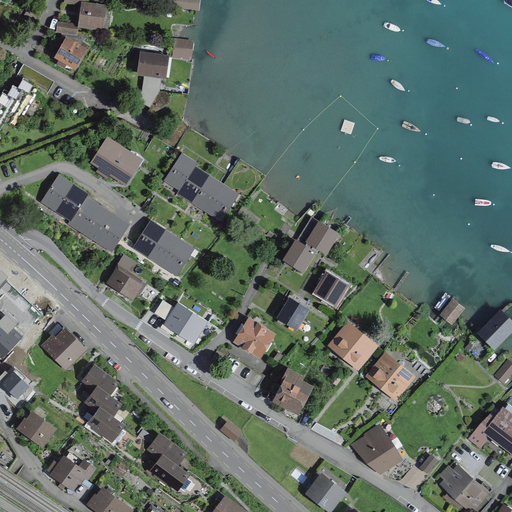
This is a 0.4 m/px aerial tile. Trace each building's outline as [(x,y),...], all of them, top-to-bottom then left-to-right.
[(104,27),(108,28),(110,8),(106,7),(107,3),(86,1),(81,0),(80,0),(80,4),(77,26),(103,29),(104,27)] [(158,0),(158,5),(195,10),(199,10),(200,0),(158,0)] [(40,16),(29,10),(25,19),(35,24),(40,16)] [(56,32),(61,32),(77,34),(77,31),(77,26),(78,22),(57,20),(56,32)] [(61,32),(61,37),(64,38),(66,35),(86,46),(88,44),(82,40),(83,31),(77,31),(77,34),(61,32)] [(65,67),(67,63),(76,68),(87,47),(86,46),(66,35),(64,38),(54,56),(58,58),(56,62),(65,67)] [(179,38),(174,37),(173,47),(193,49),(194,40),(179,38)] [(193,49),(173,47),(172,57),(192,59),(193,49)] [(156,55),(143,53),(143,56),(142,56),(140,71),(149,72),(148,85),(159,86),(160,77),(165,78),(168,56),(156,54),(156,55)] [(47,94),(54,81),(23,63),(16,76),(22,80),(24,78),(37,85),(36,88),(47,94)] [(0,127),(4,121),(9,123),(15,114),(19,116),(36,88),(37,85),(24,78),(22,80),(18,87),(13,84),(8,94),(3,92),(0,96),(0,127)] [(159,91),(147,90),(146,93),(141,101),(150,107),(153,101),(159,91)] [(159,107),(153,101),(150,107),(151,107),(147,112),(149,116),(159,107)] [(161,141),(176,148),(188,126),(182,120),(180,122),(170,130),(172,132),(161,141)] [(152,135),(145,131),(141,138),(148,142),(152,135)] [(143,157),(107,134),(90,161),(99,167),(96,171),(107,178),(110,174),(126,184),(143,157)] [(195,164),(198,161),(182,151),(164,180),(179,189),(195,164)] [(210,174),(195,164),(179,189),(177,193),(192,202),(210,174)] [(56,211),(74,182),(59,173),(41,201),(56,211)] [(225,183),(210,174),(192,202),(207,211),(225,183)] [(87,194),(89,191),(74,182),(56,211),(71,220),(87,194)] [(239,192),(225,183),(207,211),(221,221),(239,192)] [(101,204),(87,194),(71,220),(68,224),(83,233),(101,204)] [(116,213),(101,204),(83,233),(97,242),(116,213)] [(258,219),(247,211),(243,216),(255,224),(258,219)] [(130,222),(116,213),(97,242),(112,251),(130,222)] [(166,228),(151,218),(133,247),(147,256),(166,228)] [(340,231),(318,219),(305,240),(307,241),(306,243),(316,249),(315,252),(317,253),(319,249),(326,253),(340,231)] [(180,237),(166,228),(147,256),(162,265),(180,237)] [(195,246),(180,237),(162,265),(177,275),(195,246)] [(315,252),(316,249),(306,243),(296,237),(283,259),(303,271),(315,252)] [(124,253),(118,263),(131,271),(137,262),(124,253)] [(0,310),(4,304),(6,305),(26,274),(22,272),(23,269),(0,254),(0,310)] [(118,263),(106,281),(133,299),(135,296),(137,297),(147,283),(142,280),(142,279),(131,271),(118,263)] [(336,304),(349,282),(328,270),(315,292),(336,304)] [(298,329),(310,307),(289,295),(276,317),(298,329)] [(460,314),(465,307),(452,297),(439,313),(452,323),(454,321),(460,314)] [(204,322),(178,306),(164,328),(191,344),(204,322)] [(511,317),(504,309),(501,306),(479,328),(477,330),(495,348),(498,344),(511,329),(511,317)] [(276,332),(249,315),(233,340),(261,357),(276,332)] [(379,344),(348,319),(327,344),(358,370),(379,344)] [(85,346),(65,325),(62,328),(58,324),(49,333),(51,335),(41,346),(66,370),(87,350),(84,347),(85,346)] [(284,354),(277,350),(271,362),(279,366),(284,354)] [(416,374),(386,350),(365,375),(396,400),(416,374)] [(463,357),(459,353),(454,357),(459,361),(463,357)] [(223,369),(259,386),(266,371),(230,354),(223,369)] [(508,379),(511,374),(511,361),(510,360),(508,358),(494,375),(504,384),(508,379)] [(91,393),(97,385),(110,395),(120,383),(95,364),(81,381),(86,385),(84,387),(91,393)] [(305,373),(288,364),(281,377),(283,378),(280,383),(274,380),(266,395),(272,399),(299,413),(314,383),(303,377),(305,373)] [(94,414),(100,406),(113,416),(122,404),(110,395),(97,385),(91,393),(84,402),(89,406),(87,408),(94,414)] [(480,421),(467,438),(480,448),(489,435),(511,452),(511,411),(502,404),(494,414),(490,411),(480,421)] [(104,439),(105,437),(112,442),(125,425),(113,416),(100,406),(94,414),(87,423),(92,427),(91,429),(104,439)] [(43,448),(57,429),(32,411),(26,419),(24,417),(16,429),(43,448)] [(234,440),(242,430),(227,419),(220,429),(234,440)] [(365,434),(351,444),(380,474),(404,458),(380,423),(364,433),(365,434)] [(149,434),(143,429),(139,434),(145,439),(149,434)] [(157,461),(162,454),(179,466),(188,453),(160,432),(147,449),(152,453),(150,456),(157,461)] [(133,456),(127,451),(124,455),(131,460),(133,456)] [(49,475),(60,483),(58,486),(63,490),(65,486),(73,492),(79,484),(80,485),(85,479),(88,481),(97,468),(83,459),(81,463),(69,454),(66,457),(59,452),(52,461),(57,465),(49,475)] [(438,459),(431,453),(420,467),(427,473),(438,459)] [(192,481),(188,478),(190,474),(179,466),(162,454),(157,461),(150,471),(147,469),(145,472),(153,477),(154,476),(166,485),(167,484),(177,492),(180,488),(184,492),(192,481)] [(448,491),(443,496),(458,510),(463,504),(471,511),(472,511),(491,492),(454,460),(450,465),(448,464),(438,474),(443,479),(440,483),(448,491)] [(331,511),(347,490),(322,471),(305,492),(331,511)] [(132,511),(134,510),(103,486),(96,494),(95,493),(86,504),(96,511),(132,511)] [(248,511),(226,495),(213,511),(248,511)]
